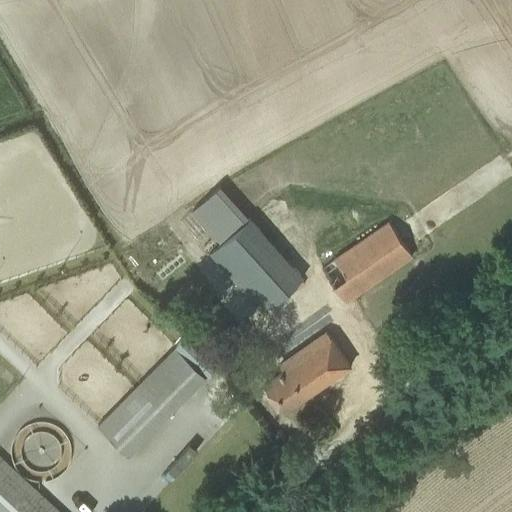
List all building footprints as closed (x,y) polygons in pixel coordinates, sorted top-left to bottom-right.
[(211,254),(264,311),(304,276),(252,218),(211,254)] [(322,268),(334,285),(345,302),(412,256),(389,222),(322,268)] [(264,384),(271,395),(283,412),(350,365),(327,332),(279,365),(283,371),(264,384)] [(98,426),(127,455),(205,376),(176,347),(98,426)] [(232,374),(240,386),(255,375),(247,364),(232,374)] [(0,511),(59,511),(0,457),(0,511)]
